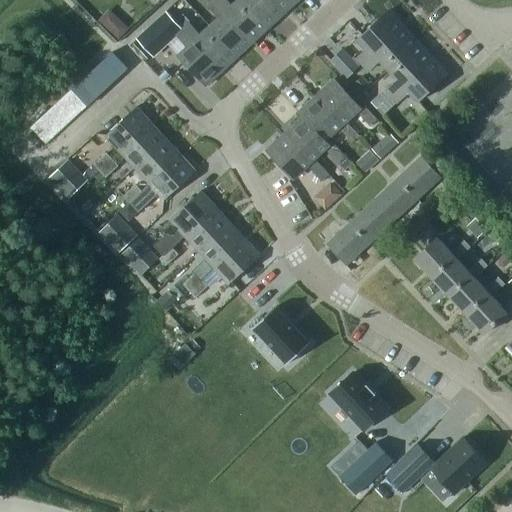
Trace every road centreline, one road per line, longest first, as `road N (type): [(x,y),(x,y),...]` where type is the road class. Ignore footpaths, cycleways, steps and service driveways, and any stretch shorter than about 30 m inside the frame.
road 1 (residential): [(511,419),(313,270),(223,127)]
road 2 (residential): [(223,127),(230,106),(345,0)]
road 3 (residential): [(223,127),(192,124),(155,93),(121,47)]
